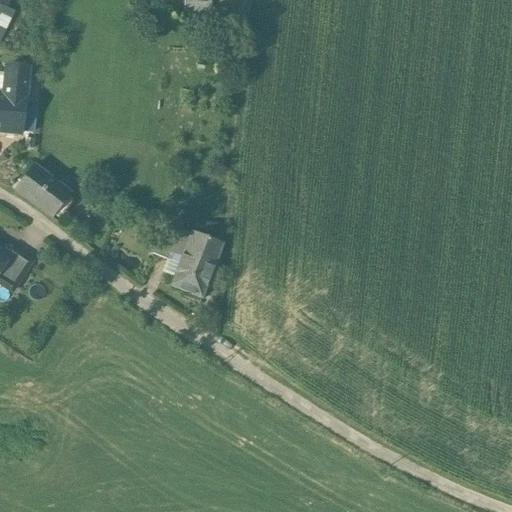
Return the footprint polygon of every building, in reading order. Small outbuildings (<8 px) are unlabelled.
[(206,3),(184,1),(183,16),(208,18),(209,18),(210,4),(206,3)] [(28,68),(8,66),(5,94),(24,96),(28,68)] [(5,94),(0,93),(0,132),(20,135),(24,96),(5,94)] [(80,189),(34,154),(13,182),(59,217),(80,189)] [(161,234),(160,238),(155,249),(153,255),(165,259),(170,261),(173,254),(181,257),(183,254),(188,240),(177,236),(161,234)] [(209,240),(207,239),(206,241),(190,234),(188,240),(183,254),(214,267),(221,247),(208,242),(209,240)] [(152,235),(148,246),(155,249),(160,238),(152,235)] [(7,255),(0,250),(0,285),(12,293),(28,268),(32,262),(11,249),(7,255)] [(173,254),(170,261),(165,259),(161,268),(176,273),(181,257),(173,254)] [(214,267),(183,254),(181,257),(176,273),(170,287),(186,293),(185,298),(198,303),(200,299),(201,299),(214,267)]
